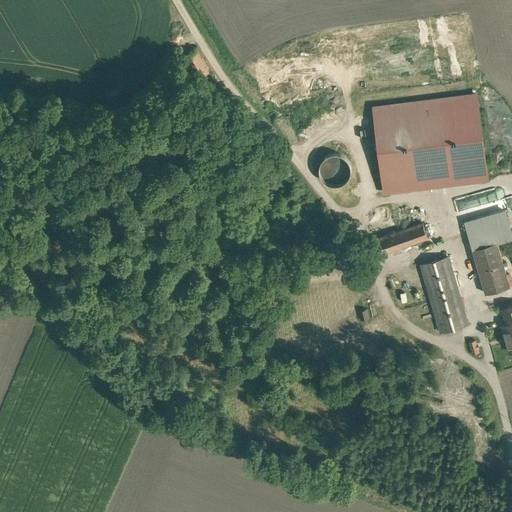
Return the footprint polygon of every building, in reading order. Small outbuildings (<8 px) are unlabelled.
[(186,53),(198,74),(208,68),(195,47),(186,53)] [(476,94),(374,106),(385,192),(486,179),(476,94)] [(319,166),(319,169),(319,172),(320,175),(321,178),(323,180),(325,182),(327,184),(330,185),(333,186),(336,186),(339,185),(341,185),(344,183),(346,181),(348,179),(350,176),(350,174),(351,171),(351,168),(350,165),(349,162),(347,160),(345,158),(343,156),(340,155),(337,154),(334,154),(331,154),(328,155),(326,157),(324,159),(322,161),(320,164),(319,166)] [(423,222),(371,240),(376,256),(428,238),(423,222)] [(497,242),(473,249),(486,293),(510,286),(497,242)] [(448,256),(421,264),(441,331),(468,324),(448,256)] [(511,305),(503,308),(505,315),(511,313),(511,305)] [(511,313),(505,315),(507,324),(502,325),(510,352),(511,351),(511,313)] [(475,338),(467,341),(471,354),(479,351),(475,338)]
